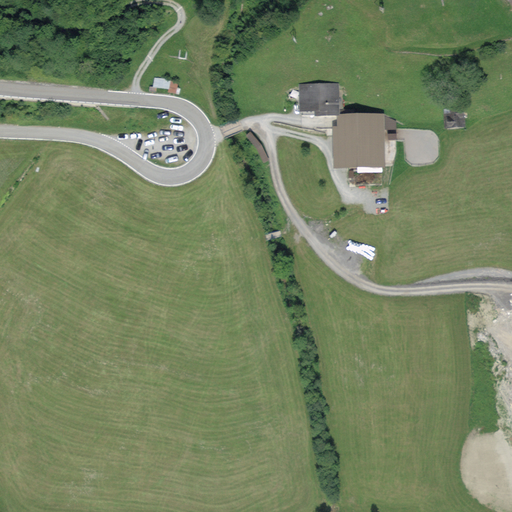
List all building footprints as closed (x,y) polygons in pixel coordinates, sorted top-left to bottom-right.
[(150,19),(133,26),(139,38),(155,31),(150,19)] [(170,80),(154,77),(153,87),(168,90),(167,93),(180,95),(181,89),(178,88),(178,83),(170,82),(170,80)] [(339,83),(299,85),(301,112),(314,112),(314,116),(341,115),(339,83)] [(465,108),(444,109),(444,128),(465,128),(465,108)] [(338,126),(332,127),(333,168),(386,168),(385,130),(395,130),(396,121),(384,114),(358,113),(337,117),(338,126)]
